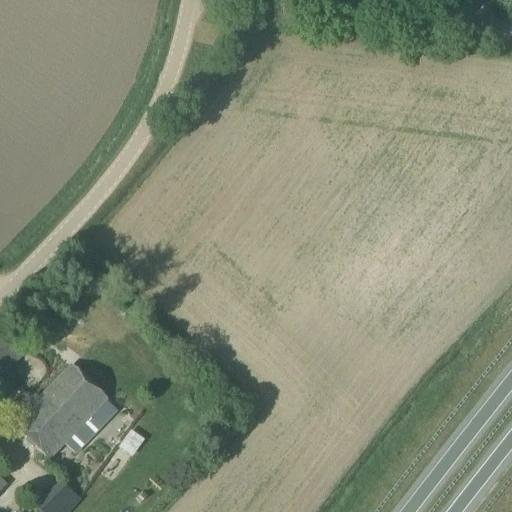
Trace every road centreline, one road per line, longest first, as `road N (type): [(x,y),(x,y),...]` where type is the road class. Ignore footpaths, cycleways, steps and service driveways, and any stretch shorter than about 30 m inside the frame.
road 1 (unclassified): [(1,298),(131,154),(157,112),(190,0)]
road 2 (unclassified): [(477,30),(276,0)]
road 3 (trunk): [(511,379),(411,511)]
